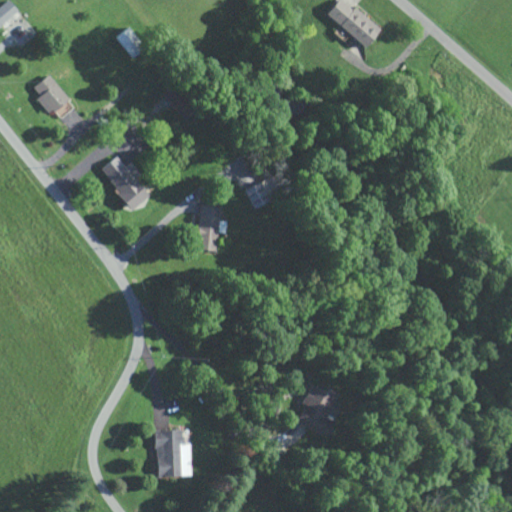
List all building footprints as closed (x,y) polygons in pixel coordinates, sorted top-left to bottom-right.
[(334,0),(323,12),(361,47),(377,29),(344,0),(334,0)] [(134,35),(128,26),(115,36),(121,44),(134,35)] [(48,114),(66,97),(45,74),(31,87),(38,95),(34,98),(48,114)] [(53,111),(59,118),(72,106),(66,99),(53,111)] [(145,195),(133,179),(139,174),(129,162),(123,166),(115,155),(97,169),(128,208),(145,195)] [(217,205),(196,204),(194,249),(212,250),(213,232),(221,232),(222,221),(216,220),(217,205)] [(332,393),(308,382),(289,421),(321,436),(329,419),(328,418),(334,404),(328,402),(332,393)] [(188,443),(181,443),(181,429),(153,430),(155,476),(190,474),(188,443)]
